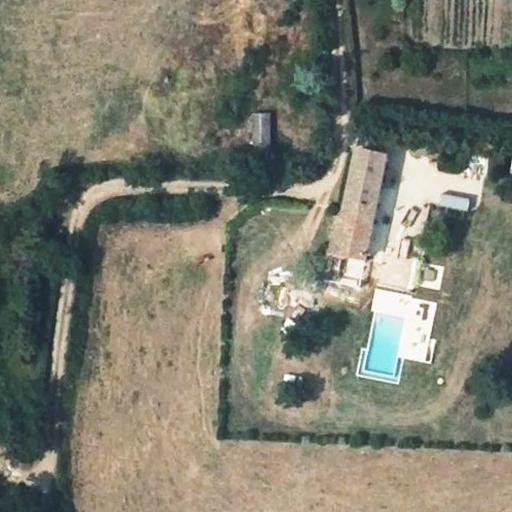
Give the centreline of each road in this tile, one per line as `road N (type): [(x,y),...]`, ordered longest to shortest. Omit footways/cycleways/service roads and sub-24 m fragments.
road 1 (track): [(0,462),(27,476),(44,467),(58,408),(75,221),(88,199),(116,187),(319,189)]
road 2 (residential): [(319,189),(337,168),(346,122),(336,0)]
